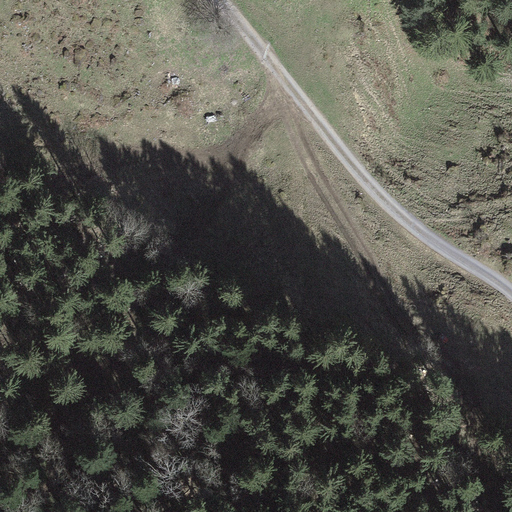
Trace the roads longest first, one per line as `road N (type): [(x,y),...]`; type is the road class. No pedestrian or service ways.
road 1 (track): [(510,511),(454,352),(392,313),(315,159),(298,95),(323,0)]
road 2 (track): [(219,0),(381,196),(511,292)]
